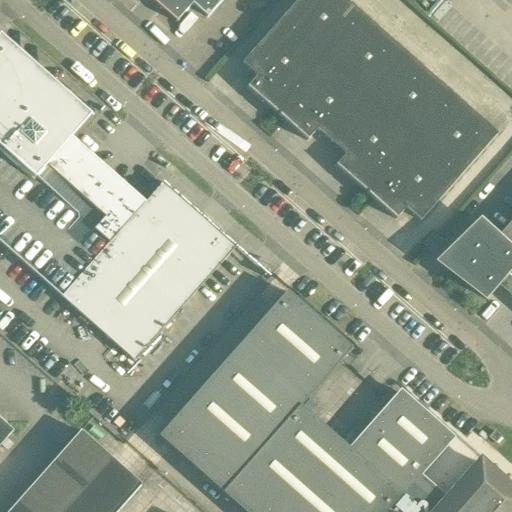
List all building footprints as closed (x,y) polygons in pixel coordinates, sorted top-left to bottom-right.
[(223,0),(150,0),(177,23),(192,5),(207,19),(223,0)] [(247,88),(255,96),(307,142),(308,141),(317,130),(346,156),(337,166),(336,166),(335,167),(396,221),(397,220),(396,219),(406,209),(421,222),(497,136),(343,0),(299,0),(243,64),(257,77),(248,88),(247,88)] [(0,244),(134,363),(236,248),(163,183),(145,204),(71,139),(86,121),(0,45),(0,244)] [(453,255),(454,255),(446,264),(455,271),(454,272),(484,299),(496,286),(511,300),(511,221),(496,239),(480,225),(453,255)] [(424,245),(433,253),(441,245),(432,237),(424,245)] [(352,350),(286,293),(158,438),(240,511),(511,511),(511,492),(480,464),(442,507),(414,483),(452,440),(400,394),(350,451),(301,408),(352,350)] [(179,384),(192,396),(260,323),(248,311),(179,384)] [(0,447),(13,432),(0,420),(0,447)] [(118,511),(141,486),(80,432),(8,511),(118,511)] [(501,438),(495,433),(490,439),(496,444),(501,438)]
